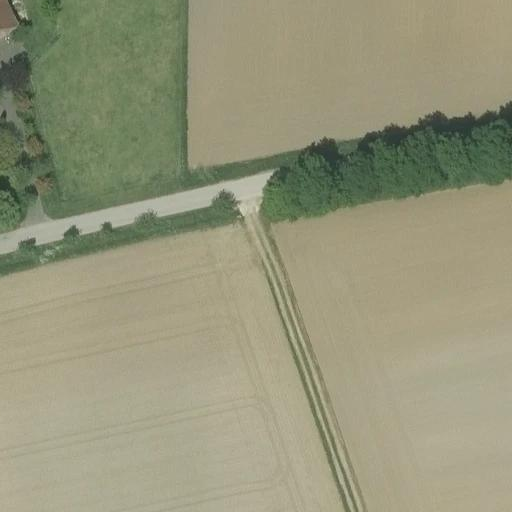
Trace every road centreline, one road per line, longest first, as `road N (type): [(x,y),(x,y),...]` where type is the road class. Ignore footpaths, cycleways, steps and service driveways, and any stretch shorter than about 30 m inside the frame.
road 1 (unclassified): [(0,247),(367,162),(511,139)]
road 2 (unknown): [(42,237),(0,92)]
